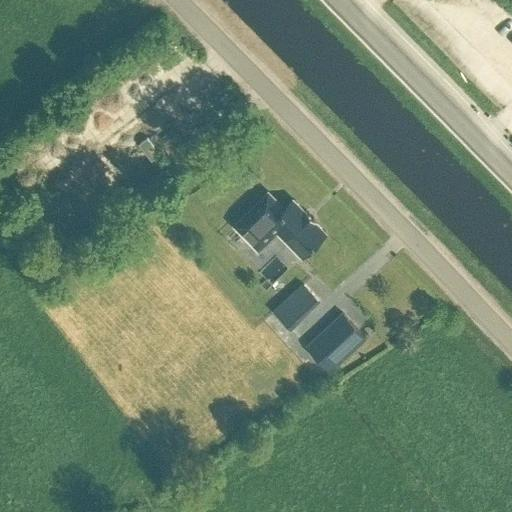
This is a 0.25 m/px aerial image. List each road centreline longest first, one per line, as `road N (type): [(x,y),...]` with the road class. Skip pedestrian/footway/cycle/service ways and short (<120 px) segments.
road 1 (unclassified): [(511,339),(181,0)]
road 2 (secondary): [(511,179),(334,0)]
road 3 (track): [(146,217),(286,105)]
